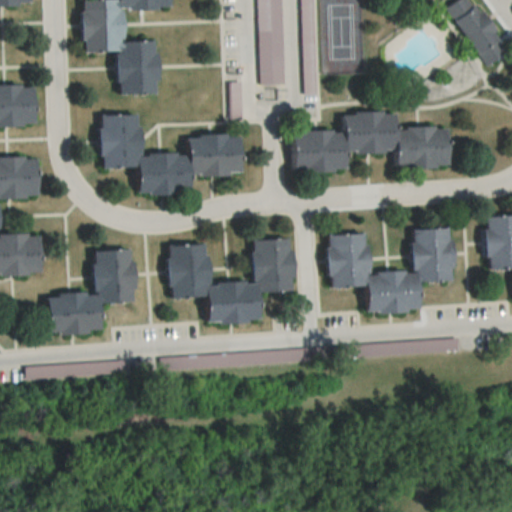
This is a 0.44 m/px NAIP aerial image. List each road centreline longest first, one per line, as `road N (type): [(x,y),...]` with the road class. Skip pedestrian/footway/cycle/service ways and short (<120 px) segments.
road 1 (residential): [(499,0),(511,18),(476,186),(274,199),(137,220),(99,211),(74,187),(59,150),(56,0)]
road 2 (residential): [(0,363),(511,329)]
road 3 (residential): [(274,199),(270,114),(248,110),(244,0)]
road 4 (residential): [(308,341),(301,201)]
